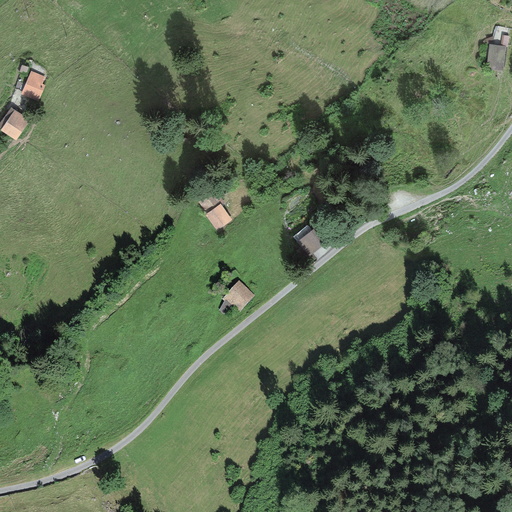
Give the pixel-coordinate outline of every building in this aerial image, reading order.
[(493,48),(491,66),(500,67),(503,49),(493,48)] [(23,92),(38,99),(44,86),(40,84),(43,77),(33,72),(27,88),(24,89),(23,92)] [(16,117),(18,113),(11,108),(0,124),(0,125),(16,136),(25,123),(16,117)] [(208,214),(217,226),(226,219),(217,206),(222,203),(214,192),(202,201),(209,213),(208,214)] [(301,240),(317,259),(336,244),(321,225),(301,240)] [(227,315),(234,308),(237,311),(251,296),(239,286),(225,301),(227,303),(221,310),(227,315)]
